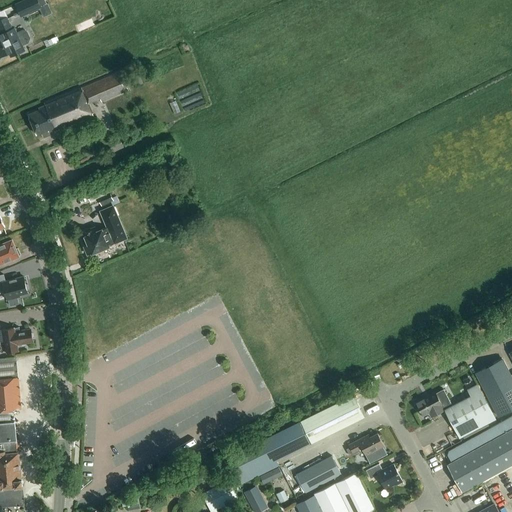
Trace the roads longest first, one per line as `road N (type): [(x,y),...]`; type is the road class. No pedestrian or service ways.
road 1 (tertiary): [(59,511),(66,378),(60,301),(0,137)]
road 2 (unclassified): [(436,496),(384,396),(511,330)]
